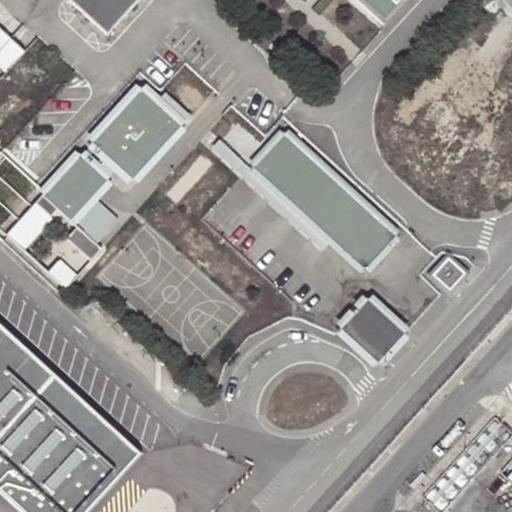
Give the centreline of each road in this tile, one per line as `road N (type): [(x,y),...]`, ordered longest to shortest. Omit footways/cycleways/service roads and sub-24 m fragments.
road 1 (unclassified): [(511,233),(454,231),(416,217),(357,147),(355,113),(370,68),(436,0)]
road 2 (unclassified): [(378,414),(339,361),(309,351),(274,360),(251,385),(244,418),(262,465),(297,499)]
road 3 (unclassified): [(378,414),(511,264)]
